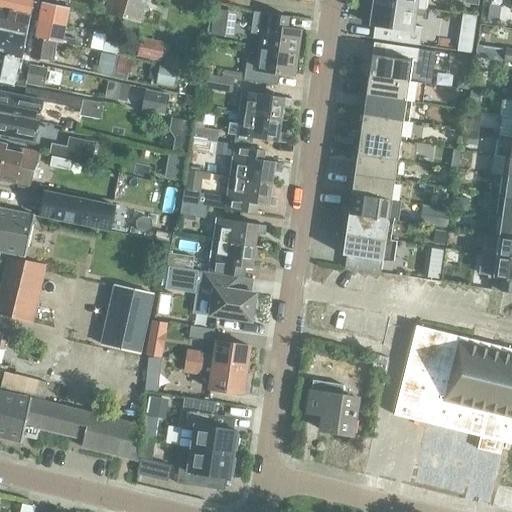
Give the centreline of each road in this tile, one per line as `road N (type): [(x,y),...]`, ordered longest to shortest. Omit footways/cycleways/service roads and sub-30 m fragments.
road 1 (residential): [(264,475),(332,0)]
road 2 (residential): [(178,511),(0,469)]
road 3 (residential): [(264,475),(418,511)]
